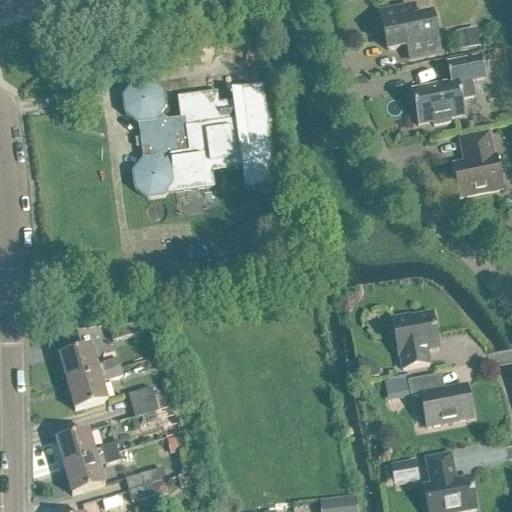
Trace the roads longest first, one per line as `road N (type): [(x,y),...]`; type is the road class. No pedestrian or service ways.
road 1 (residential): [(319,0),(366,134),(511,311)]
road 2 (residential): [(13,511),(11,348),(3,308)]
road 3 (residential): [(3,308),(10,271),(0,147)]
